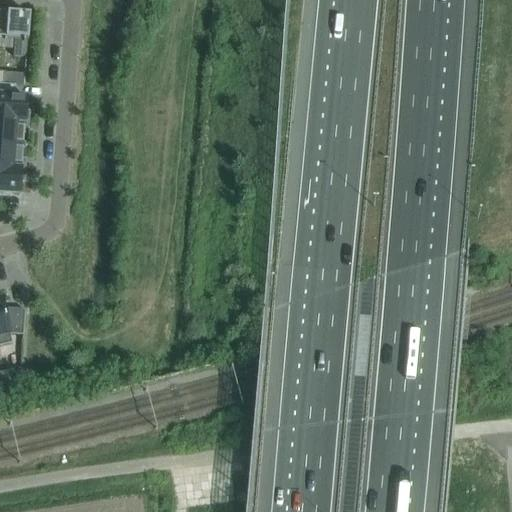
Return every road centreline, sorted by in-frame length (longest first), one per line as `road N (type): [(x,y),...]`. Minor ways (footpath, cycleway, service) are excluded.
road 1 (motorway): [(348,0),(300,511)]
road 2 (motorway): [(392,511),(433,0)]
road 3 (residential): [(0,249),(49,238),(68,0)]
